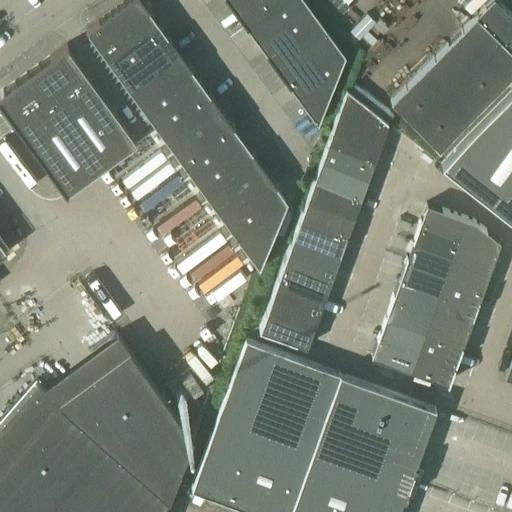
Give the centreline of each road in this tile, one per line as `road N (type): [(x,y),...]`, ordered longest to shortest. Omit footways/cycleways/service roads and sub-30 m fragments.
road 1 (unclassified): [(475,405),(337,350),(405,167),(511,233)]
road 2 (residential): [(0,175),(56,258),(97,233),(173,337)]
road 3 (residential): [(189,0),(309,163)]
